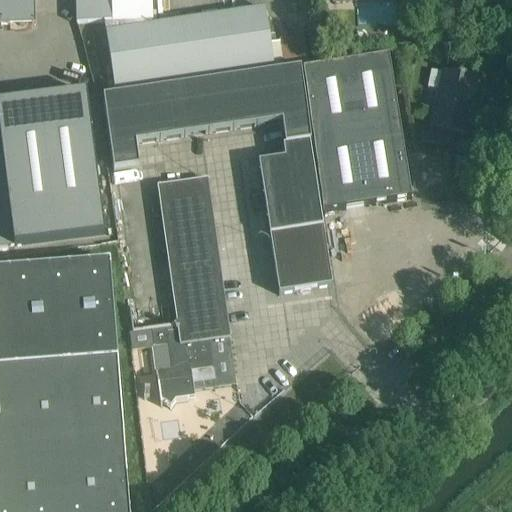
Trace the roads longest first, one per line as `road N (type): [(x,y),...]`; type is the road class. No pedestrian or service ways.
road 1 (tertiary): [(353,511),(511,363)]
road 2 (unknown): [(511,246),(475,234),(372,237)]
